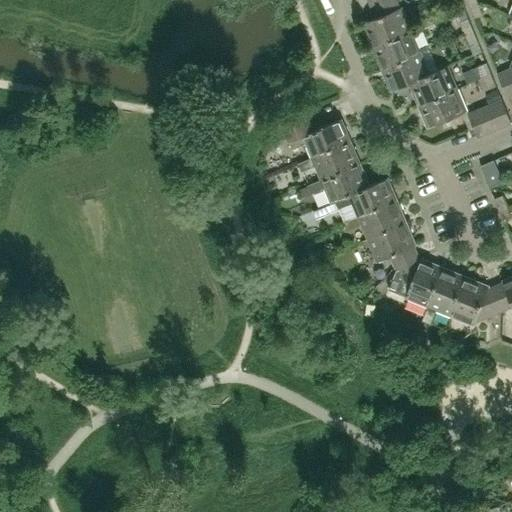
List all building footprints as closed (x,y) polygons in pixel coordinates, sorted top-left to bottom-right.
[(398,7),(395,0),(387,0),(372,6),(376,17),(362,22),(372,45),(411,29),(401,6),(398,7)] [(483,15),(479,6),(478,3),(470,7),(475,19),(483,15)] [(472,30),(468,18),(459,22),(464,33),(472,30)] [(420,51),(411,29),(372,45),(381,67),(420,51)] [(477,41),(472,30),(464,33),(469,45),(477,41)] [(429,72),(420,51),(381,67),(391,90),(409,82),(408,82),(447,65),(429,72)] [(491,74),(486,62),(478,66),(483,77),(491,74)] [(457,87),(447,65),(408,82),(409,82),(418,104),(457,87)] [(511,94),(511,76),(509,70),(498,74),(507,96),(511,94)] [(496,86),(491,74),(483,77),(487,89),(496,86)] [(466,110),(457,87),(418,104),(427,127),(466,110)] [(498,89),(485,93),(488,102),(501,98),(498,89)] [(511,122),(507,113),(502,100),(490,105),(499,127),(511,122)] [(499,127),(490,105),(479,110),(488,132),(499,127)] [(488,132),(479,110),(468,115),(477,136),(488,132)] [(352,141),(342,119),(313,131),(308,119),(283,129),(288,141),(289,141),(293,149),(306,143),(312,157),(352,141)] [(361,163),(352,141),(312,157),(298,163),(302,171),(315,165),(321,179),(321,180),(361,163)] [(494,160),(489,162),(480,166),(490,187),(503,182),(494,160)] [(330,202),(335,200),(388,178),(388,177),(369,185),(361,163),(321,180),(321,179),(307,185),(311,193),(324,187),(330,202)] [(388,178),(335,200),(339,208),(353,202),(358,215),(358,216),(397,200),(388,178)] [(307,185),(298,188),(301,197),(311,193),(307,185)] [(278,201),(285,211),(299,203),(293,192),(278,201)] [(508,206),(503,195),(495,198),(500,210),(508,206)] [(406,222),(397,200),(358,216),(358,215),(344,221),(348,230),(362,224),(368,238),(406,222)] [(511,218),(511,216),(508,206),(500,210),(505,221),(511,218)] [(416,244),(406,222),(368,238),(377,260),(390,255),(395,265),(417,256),(413,246),(416,244)] [(429,306),(445,267),(422,257),(421,260),(418,259),(417,256),(395,265),(402,282),(410,286),(406,296),(428,306),(429,306)] [(451,315),(467,276),(445,267),(429,306),(428,306),(423,319),(431,322),(436,309),(451,315)] [(503,309),(494,287),(490,288),(489,288),(490,285),(467,276),(451,315),(473,324),(478,313),(485,316),(503,309)] [(511,276),(503,280),(504,283),(494,287),(503,309),(511,305),(511,276)]
